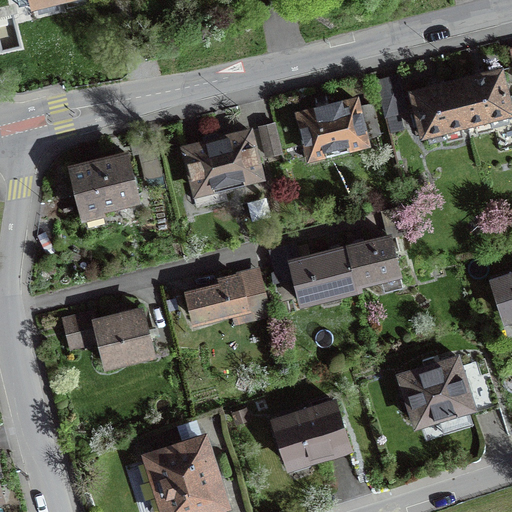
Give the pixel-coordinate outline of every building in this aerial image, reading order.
[(480,73),(456,79),(467,123),(474,121),(478,134),(494,130),(499,151),(511,147),(511,111),(511,112),(501,68),(480,73)] [(399,76),(377,81),(385,116),(408,110),(399,76)] [(467,123),(456,79),(433,85),(411,91),(422,134),(427,133),(430,142),(446,138),(447,142),(463,138),(460,125),(467,123)] [(366,142),(365,137),(379,133),(372,104),(358,108),(355,99),(341,103),(340,100),(316,106),(316,109),(299,113),(310,158),(348,149),(348,146),(366,142)] [(259,126),(266,155),(281,152),(274,123),(259,126)] [(261,176),(249,131),(185,147),(195,190),(210,186),(210,189),(261,176)] [(71,167),(83,216),(139,203),(127,153),(71,167)] [(408,232),(401,206),(383,211),(387,225),(396,223),(399,234),(408,232)] [(349,246),(360,288),(361,287),(359,282),(397,273),(398,276),(400,276),(390,236),(349,246)] [(360,288),(349,246),(300,258),(296,245),(271,252),(276,272),(293,268),(301,302),(360,288)] [(507,318),(511,316),(511,273),(495,279),(507,318)] [(195,318),(245,305),(237,275),(222,279),(224,284),(189,293),(195,318)] [(260,314),(257,302),(245,305),(233,308),(236,320),(260,314)] [(65,320),(69,337),(71,346),(99,339),(105,363),(153,351),(142,309),(96,321),(94,312),(65,320)] [(416,369),(418,377),(404,382),(417,423),(438,416),(443,433),(473,423),(468,406),(472,405),(457,356),(416,369)] [(275,420),(289,464),(349,445),(334,401),(275,420)] [(233,412),(236,421),(248,417),(245,409),(233,412)] [(219,484),(210,454),(208,455),(203,438),(149,455),(167,511),(187,511),(223,501),(217,484),(219,484)]
